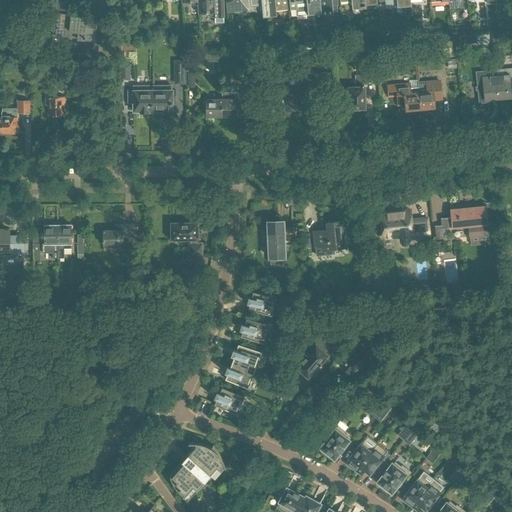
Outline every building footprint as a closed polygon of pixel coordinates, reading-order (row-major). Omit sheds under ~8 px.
[(214,17),(215,17),(215,23),(224,22),(223,0),(215,0),(198,0),(199,6),(199,13),(207,12),(207,15),(214,17)] [(234,12),(247,11),(251,8),(251,5),(262,4),(264,17),(270,16),(270,11),(268,0),(234,0),(233,1),(234,12)] [(287,0),(268,0),(270,11),(270,16),(277,16),(276,10),(288,9),(287,0)] [(289,0),(290,9),(296,8),(296,16),(307,15),(308,25),(316,25),(315,14),(315,12),(313,0),(289,0)] [(313,0),(315,12),(315,14),(316,25),(323,24),(322,13),(338,12),(337,5),(339,5),(338,0),(313,0)] [(358,0),(360,8),(367,7),(366,6),(378,5),(377,0),(358,0)] [(404,0),(405,6),(404,6),(405,15),(412,15),(411,5),(410,0),(404,0)] [(449,0),(450,9),(460,8),(458,0),(449,0)] [(44,34),(56,35),(79,37),(79,41),(86,42),(86,38),(96,39),(98,18),(57,14),(46,13),(44,34)] [(29,21),(23,33),(29,36),(35,23),(29,21)] [(363,34),(363,42),(380,41),(380,33),(363,34)] [(494,43),(501,42),(500,34),(493,34),(494,43)] [(461,44),(478,43),(477,35),(461,36),(461,44)] [(315,48),(315,41),(304,42),(305,49),(315,48)] [(219,52),(206,52),(206,61),(219,61),(219,52)] [(247,86),(253,86),(253,85),(255,85),(254,52),(246,52),(246,59),(248,59),(246,61),(246,69),(247,86)] [(378,55),(378,69),(379,80),(388,79),(388,77),(385,55),(378,55)] [(120,64),(120,80),(131,80),(131,64),(120,64)] [(511,67),(503,69),(496,69),(496,76),(499,98),(511,96),(511,84),(511,83),(511,67)] [(379,80),(378,69),(374,69),(374,68),(360,69),(360,75),(357,75),(357,88),(350,88),(351,110),(358,110),(358,107),(366,107),(365,106),(364,81),(379,80)] [(496,76),(496,69),(476,71),(479,103),(486,102),(486,99),(499,98),(496,76)] [(184,84),(184,73),(175,73),(175,84),(184,84)] [(316,109),(315,88),(332,88),(331,73),(301,74),(302,89),(276,89),(277,108),(284,108),(284,107),(284,109),(299,109),(299,106),(304,106),(304,109),(316,109)] [(419,96),(421,108),(435,107),(434,98),(437,98),(438,100),(442,100),(441,90),(439,90),(438,80),(418,82),(419,88),(419,93),(419,94),(419,96)] [(419,93),(419,88),(411,88),(410,83),(398,84),(400,107),(406,107),(406,110),(421,108),(419,96),(419,94),(419,93)] [(153,86),(153,111),(165,110),(165,111),(173,111),(173,103),(176,103),(176,97),(173,97),(173,90),(172,90),(172,85),(153,86)] [(149,111),(153,111),(153,86),(135,86),(135,90),(130,91),(130,102),(135,102),(135,111),(141,111),(141,112),(149,111)] [(222,96),(223,97),(223,115),(239,115),(238,86),(222,86),(222,96)] [(55,97),(54,89),(45,89),(46,105),(49,105),(49,115),(53,115),(54,117),(60,117),(60,114),(64,114),(64,105),(66,105),(66,97),(55,97)] [(207,116),(223,115),(223,97),(222,96),(213,96),(213,99),(207,99),(207,116)] [(2,108),(3,117),(3,134),(9,134),(10,133),(11,132),(15,132),(15,128),(19,128),(18,113),(30,113),(30,100),(17,100),(17,108),(2,108)] [(488,235),(485,202),(465,204),(465,208),(451,209),(451,217),(441,218),(442,225),(435,226),(436,238),(436,239),(440,238),(444,238),(443,238),(443,232),(445,232),(444,229),(453,228),(469,226),(470,237),(471,237),(471,236),(488,234),(488,235)] [(400,214),(399,211),(380,213),(382,233),(392,232),(392,237),(401,236),(401,240),(402,242),(404,243),(407,243),(409,241),(409,239),(409,235),(413,235),(413,232),(429,231),(428,218),(412,220),(411,212),(404,213),(404,214),(400,214)] [(283,231),(283,221),(268,221),(268,224),(265,224),(266,247),(269,247),(270,263),(285,263),(284,244),(292,244),(292,230),(283,231)] [(328,233),(315,234),(316,250),(316,252),(317,255),(334,253),(334,247),(345,246),(342,221),(327,223),(328,233)] [(123,244),(123,242),(137,242),(137,223),(121,224),(115,224),(115,230),(104,230),(104,244),(123,244)] [(182,223),(176,223),(172,223),(172,239),(191,239),(191,244),(190,244),(190,256),(202,256),(202,244),(197,244),(197,239),(198,239),(198,223),(189,223),(183,223),(182,223)] [(59,258),(65,258),(65,248),(72,248),(71,224),(58,225),(59,245),(59,258)] [(53,259),(59,259),(59,258),(59,245),(58,225),(45,225),(45,243),(42,243),(42,252),(53,252),(53,259)] [(9,236),(9,229),(3,230),(3,229),(0,228),(0,254),(10,254),(23,253),(23,235),(9,236)] [(443,252),(442,242),(433,243),(435,253),(443,252)] [(198,273),(182,269),(179,280),(196,283),(198,273)] [(272,316),(277,297),(253,291),(252,297),(248,296),(247,303),(250,304),(249,310),(272,316)] [(380,307),(383,309),(386,307),(391,301),(391,298),(383,298),(380,302),(380,307)] [(407,315),(411,318),(417,310),(413,307),(407,315)] [(270,325),(246,318),(245,324),(241,323),(239,329),(243,330),(241,336),(264,343),(270,325)] [(312,326),(306,321),(301,328),(306,333),(312,326)] [(302,361),(297,367),(303,373),(303,374),(307,378),(308,377),(311,374),(313,375),(322,366),(320,364),(328,355),(325,352),(330,346),(315,333),(305,345),(311,350),(307,354),(308,355),(306,358),(302,361)] [(370,347),(365,342),(363,344),(362,343),(346,360),(344,362),(345,362),(341,365),(343,366),(342,368),(346,372),(348,371),(349,372),(351,371),(355,374),(361,367),(360,366),(362,363),(365,365),(369,361),(368,359),(373,353),(368,349),(370,347)] [(232,362),(255,370),(261,352),(238,344),(236,350),(233,349),(231,355),(234,357),(232,362)] [(248,388),(255,370),(232,362),(230,367),(227,366),(224,372),(228,373),(226,379),(248,388)] [(244,397),(222,387),(220,392),(217,391),(214,397),(217,399),(214,404),(236,415),(244,397)] [(374,417),(385,403),(379,398),(368,412),(374,417)] [(385,403),(374,417),(381,421),(391,407),(385,403)] [(404,440),(414,426),(408,421),(398,435),(404,440)] [(341,452),(344,448),(343,447),(349,440),(348,439),(350,437),(344,432),(344,431),(337,425),(330,433),(331,434),(321,448),(322,449),(322,450),(328,455),(328,454),(335,458),(340,451),(341,452)] [(414,426),(404,440),(410,445),(420,431),(414,426)] [(358,469),(360,466),(359,466),(374,447),(377,443),(367,436),(361,444),(361,443),(346,462),(356,471),(358,469)] [(205,444),(200,442),(194,442),(189,442),(189,443),(192,443),(196,443),(195,446),(188,454),(188,453),(187,454),(189,456),(185,461),(184,460),(183,461),(179,463),(176,466),(173,469),(171,472),(170,474),(170,475),(170,477),(171,478),(172,482),(175,486),(178,490),(181,493),(184,496),(185,495),(184,495),(193,485),(197,488),(210,474),(211,474),(210,473),(217,466),(221,469),(225,465),(225,466),(226,466),(224,460),(222,454),(218,448),(213,444),(213,445),(211,447),(210,447),(205,444)] [(359,466),(360,466),(370,474),(384,456),(384,455),(387,451),(377,443),(374,447),(359,466)] [(436,444),(426,458),(432,463),(443,449),(436,444)] [(401,467),(395,462),(393,464),(392,463),(387,471),(386,470),(383,474),(383,475),(378,482),(385,487),(384,488),(389,492),(390,491),(392,492),(402,479),(404,480),(410,472),(402,466),(401,467)] [(456,482),(467,468),(460,463),(449,477),(456,482)] [(467,468),(456,482),(462,487),(472,473),(467,468)] [(413,506),(416,502),(415,502),(430,483),(433,479),(424,471),(417,480),(417,479),(402,498),(412,506),(413,506)] [(417,510),(420,506),(426,510),(441,491),(440,491),(443,487),(433,479),(430,483),(415,502),(416,502),(413,506),(417,510)] [(286,511),(292,511),(294,509),(298,511),(305,498),(299,494),(294,492),(287,488),(285,491),(284,490),(283,490),(281,491),(280,491),(280,492),(279,493),(279,494),(278,495),(279,496),(279,497),(279,498),(280,499),(281,499),(280,502),(277,507),(286,511)] [(486,506),(497,493),(491,488),(480,501),(486,506)] [(315,511),(320,503),(306,496),(305,498),(298,511),(297,511),(315,511)] [(456,506),(450,501),(448,504),(447,503),(441,510),(441,509),(438,511),(463,511),(465,511),(457,505),(456,506)]
